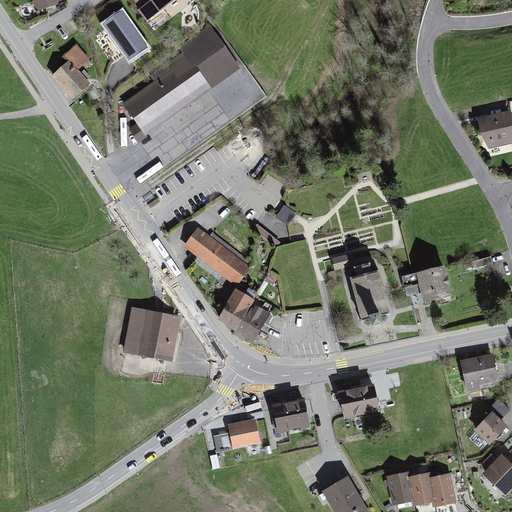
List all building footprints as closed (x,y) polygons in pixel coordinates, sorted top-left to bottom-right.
[(56,7),(53,0),(22,0),(23,1),(24,0),(33,0),(38,13),(56,7)] [(171,0),(148,0),(157,11),(171,0)] [(147,49),(121,13),(106,23),(131,60),(147,49)] [(155,83),(124,105),(139,125),(131,131),(139,141),(147,136),(145,133),(165,118),(219,80),(238,67),(209,27),(180,48),(183,53),(151,76),(155,83)] [(89,62),(77,48),(62,61),(65,65),(51,76),(72,102),(88,89),(75,73),(89,62)] [(511,141),(511,120),(510,110),(478,116),(484,147),(511,141)] [(297,213),(284,205),(282,208),(275,218),(288,226),(295,216),(297,213)] [(457,250),(491,242),(487,223),(453,230),(457,250)] [(281,242),(258,224),(254,229),(276,247),(281,242)] [(250,265),(197,227),(181,249),(234,287),(250,265)] [(350,268),(347,255),(332,259),(335,271),(350,268)] [(359,278),(351,280),(362,319),(371,317),(373,327),(385,324),(382,314),(390,312),(380,272),(373,273),(371,265),(356,269),(359,278)] [(453,301),(446,266),(405,275),(409,296),(423,293),(425,300),(430,298),(431,306),(453,301)] [(270,311),(233,291),(217,321),(253,341),(258,332),(259,332),(270,311)] [(180,318),(131,309),(122,354),(171,364),(180,318)] [(493,355),(460,362),(467,394),(481,391),(480,388),(499,384),(493,355)] [(374,386),(337,393),(337,394),(332,395),(333,401),(338,400),(342,423),(380,415),(374,386)] [(487,411),(491,414),(492,414),(500,421),(511,411),(498,399),(487,411)] [(303,401),(270,407),(275,436),(309,430),(303,401)] [(500,421),(492,414),(491,414),(473,433),(489,448),(508,429),(500,421)] [(260,445),(255,421),(227,426),(231,450),(260,445)] [(511,491),(511,466),(501,456),(497,460),(491,455),(482,465),(488,470),(481,477),(505,499),(511,491)] [(407,475),(387,479),(392,508),(412,504),(413,508),(432,505),(433,509),(457,505),(451,475),(430,479),(429,475),(408,479),(407,475)] [(368,511),(349,478),(317,496),(323,506),(328,503),(333,511),(368,511)]
